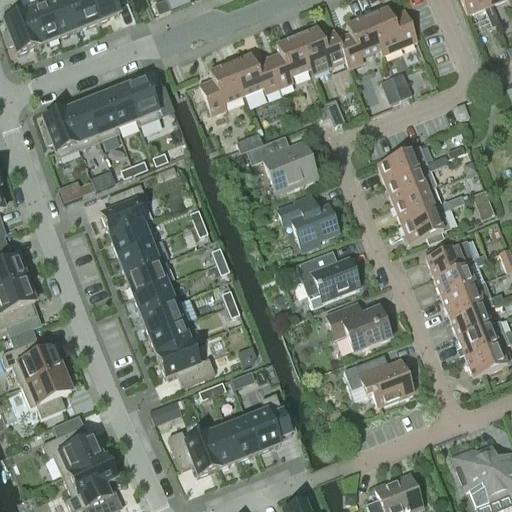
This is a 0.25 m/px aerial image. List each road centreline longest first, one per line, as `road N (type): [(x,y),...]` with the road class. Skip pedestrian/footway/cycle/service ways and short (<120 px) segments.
road 1 (residential): [(459,423),(347,151),(473,89)]
road 2 (residential): [(6,106),(78,324),(157,511)]
road 3 (residential): [(6,106),(285,0)]
